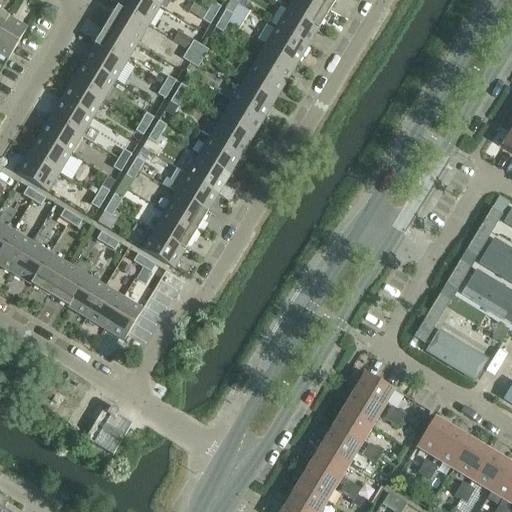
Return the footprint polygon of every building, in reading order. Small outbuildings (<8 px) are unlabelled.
[(121,0),(117,8),(148,27),(160,9),(145,0),(121,0)] [(145,0),(160,9),(164,0),(145,0)] [(293,0),(287,10),(319,29),(330,11),(312,0),(293,0)] [(312,0),(330,11),(336,0),(312,0)] [(221,8),(213,4),(208,13),(216,17),(221,8)] [(106,27),(137,46),(148,27),(117,8),(106,27)] [(276,29),(308,48),(319,29),(287,10),(276,29)] [(234,16),(226,11),(220,20),(228,25),(234,16)] [(0,12),(0,31),(8,18),(0,12)] [(202,22),(210,26),(216,17),(208,13),(202,22)] [(0,56),(8,61),(27,29),(8,18),(0,31),(0,56)] [(215,29),(223,34),(228,25),(220,20),(215,29)] [(137,46),(106,27),(95,45),(126,64),(137,46)] [(265,47),(297,66),(308,48),(276,29),(265,47)] [(179,32),(173,42),(186,51),(192,41),(179,32)] [(193,42),(188,51),(196,56),(201,47),(193,42)] [(126,64),(95,45),(83,64),(115,83),(126,64)] [(196,56),(203,60),(209,51),(201,47),(196,56)] [(254,66),(285,85),(297,66),(265,47),(254,66)] [(188,51),(182,60),(190,65),(196,56),(188,51)] [(190,65),(198,69),(203,60),(196,56),(190,65)] [(115,83),(83,64),(72,82),(104,101),(115,83)] [(243,84),(274,103),(285,85),(254,66),(243,84)] [(176,83),(168,78),(163,87),(171,91),(176,83)] [(104,101),(72,82),(61,101),(93,120),(104,101)] [(232,103),(263,122),(274,103),(243,84),(232,103)] [(189,90),(181,86),(176,94),(183,99),(189,90)] [(157,96),(165,101),(171,91),(163,87),(157,96)] [(183,99),(176,94),(164,113),(172,117),(183,99)] [(93,120),(61,101),(50,119),(81,138),(93,120)] [(263,122),(232,103),(220,121),(252,140),(263,122)] [(154,119),(146,115),(141,123),(148,128),(154,119)] [(81,138),(50,119),(39,138),(70,157),(81,138)] [(252,140),(220,121),(209,140),(241,159),(252,140)] [(167,127),(159,122),(153,131),(161,136),(167,127)] [(135,132),(143,137),(148,128),(141,123),(135,132)] [(148,140),(156,145),(161,136),(153,131),(148,140)] [(511,136),(503,150),(511,155),(511,136)] [(70,157),(39,138),(27,156),(59,175),(70,157)] [(241,159),(209,140),(198,158),(230,177),(241,159)] [(132,156),(124,151),(118,160),(126,165),(132,156)] [(16,175),(48,194),(59,175),(27,156),(16,175)] [(230,177),(198,158),(187,177),(218,196),(230,177)] [(144,164),(136,159),(131,168),(139,173),(144,164)] [(113,169),(121,174),(126,165),(118,160),(113,169)] [(126,177),(134,182),(139,173),(131,168),(126,177)] [(218,196),(187,177),(176,195),(207,214),(218,196)] [(96,197),(104,202),(115,184),(107,179),(96,197)] [(28,189),(23,197),(31,202),(36,194),(28,189)] [(41,207),(46,200),(36,194),(31,202),(41,207)] [(207,214),(176,195),(164,214),(196,233),(207,214)] [(122,200),(114,196),(109,205),(116,210),(122,200)] [(91,206),(99,211),(104,202),(96,197),(91,206)] [(103,214),(111,218),(116,210),(109,205),(103,214)] [(466,251),(477,258),(502,216),(492,209),(479,230),(466,251)] [(64,211),(59,219),(68,224),(73,216),(64,211)] [(196,233),(164,214),(153,232),(185,251),(196,233)] [(77,230),(82,222),(73,216),(68,224),(77,230)] [(511,217),(497,240),(511,249),(511,217)] [(68,226),(59,220),(46,241),(55,247),(68,226)] [(0,224),(0,253),(13,232),(0,224)] [(0,267),(12,275),(31,244),(13,232),(0,253),(0,267)] [(142,251),(173,270),(185,251),(153,232),(142,251)] [(101,233),(96,241),(105,247),(110,239),(101,233)] [(114,252),(119,244),(110,239),(105,247),(114,252)] [(31,286),(50,255),(31,244),(12,275),(31,286)] [(511,259),(492,248),(480,270),(511,289),(511,259)] [(49,298),(68,266),(50,255),(31,286),(49,298)] [(138,256),(133,264),(142,269),(147,261),(138,256)] [(151,274),(156,267),(147,261),(142,269),(151,274)] [(459,263),(446,285),(457,292),(470,270),(459,263)] [(68,266),(49,298),(68,309),(87,277),(68,266)] [(511,289),(480,270),(462,300),(511,329),(511,289)] [(87,277),(68,309),(86,320),(105,288),(87,277)] [(105,288),(86,320),(105,331),(124,299),(105,288)] [(414,338),(424,345),(449,303),(438,297),(426,318),(414,338)] [(124,342),(143,311),(124,299),(105,331),(124,342)] [(511,329),(462,300),(449,322),(499,351),(511,329)] [(491,365),(453,342),(439,364),(477,387),(491,365)] [(394,392),(367,376),(355,395),(383,411),(394,392)] [(344,413),(371,430),(383,411),(355,395),(344,413)] [(109,411),(105,409),(85,440),(113,457),(132,425),(117,416),(118,415),(118,414),(118,413),(118,412),(117,411),(116,409),(114,409),(112,409),(111,409),(110,410),(109,411)] [(407,418),(393,409),(389,415),(403,424),(407,418)] [(333,432),(360,448),(371,430),(344,413),(333,432)] [(386,422),(399,430),(403,424),(389,415),(386,422)] [(434,419),(416,448),(435,460),(453,431),(434,419)] [(454,471),(471,442),(453,431),(435,460),(454,471)] [(322,450),(349,467),(360,448),(333,432),(322,450)] [(472,482),(490,453),(471,442),(454,471),(472,482)] [(385,455),(371,446),(367,452),(381,461),(385,455)] [(349,467),(322,450),(311,469),(338,485),(349,467)] [(363,459),(377,467),(381,461),(367,452),(363,459)] [(490,453),(472,482),(490,493),(508,464),(490,453)] [(425,463),(416,476),(423,480),(431,466),(425,463)] [(511,466),(508,464),(490,493),(509,504),(511,499),(511,466)] [(429,484),(437,470),(431,466),(423,480),(429,484)] [(338,485),(311,469),(300,487),(327,504),(338,485)] [(360,490),(347,482),(343,488),(357,496),(360,490)] [(460,502),(468,489),(462,485),(453,499),(460,502)] [(321,511),(327,504),(300,487),(289,506),(298,511),(321,511)] [(357,496),(343,488),(339,494),(353,503),(357,496)] [(468,489),(460,502),(466,506),(474,493),(468,489)] [(2,511),(9,501),(3,498),(0,502),(0,511),(2,511)]
